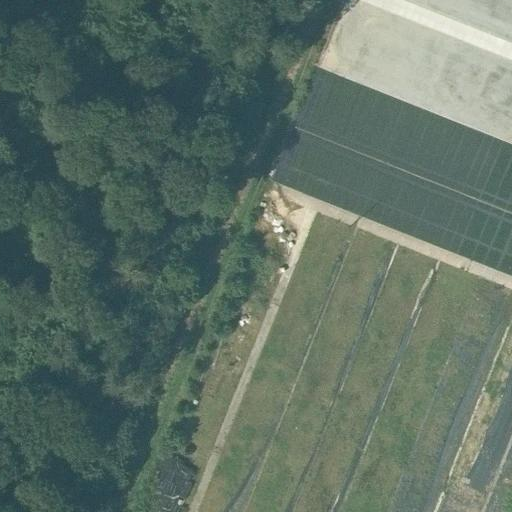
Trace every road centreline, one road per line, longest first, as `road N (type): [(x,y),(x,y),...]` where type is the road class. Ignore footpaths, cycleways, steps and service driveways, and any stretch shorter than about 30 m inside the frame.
road 1 (track): [(126,511),(335,0)]
road 2 (track): [(511,284),(299,199)]
